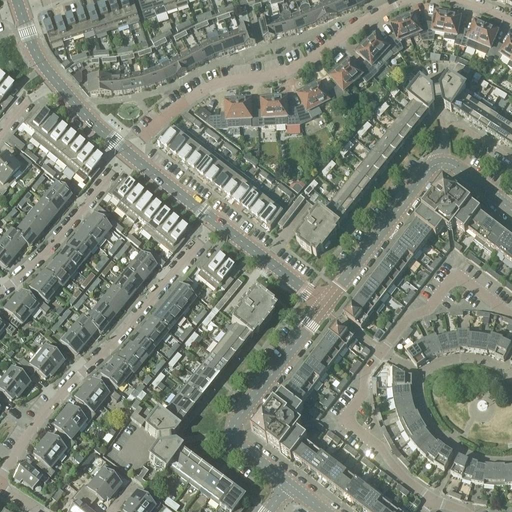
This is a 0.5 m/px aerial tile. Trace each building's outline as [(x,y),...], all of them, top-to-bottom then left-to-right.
[(132,0),(125,0),(120,2),(128,26),(140,22),(132,0)] [(156,17),(150,0),(137,0),(144,21),(156,17)] [(162,0),(150,0),(156,17),(167,13),(162,0)] [(174,0),(162,0),(167,13),(177,10),(174,0)] [(186,0),(174,0),(177,10),(189,6),(187,1),(186,0)] [(342,0),(332,0),(331,1),(337,17),(338,16),(347,12),(342,0)] [(353,0),(342,0),(347,12),(358,8),(353,0)] [(331,1),(321,5),(327,21),(337,17),(331,1)] [(120,2),(109,5),(118,30),(128,26),(120,2)] [(109,5),(99,9),(107,33),(118,30),(109,5)] [(299,10),(301,13),(307,28),(316,25),(317,25),(311,9),(310,6),(309,6),(307,5),(305,5),(302,7),(301,8),(300,10),(299,10)] [(321,5),(311,9),(317,25),(327,21),(321,5)] [(99,9),(88,13),(94,32),(96,37),(107,33),(99,9)] [(435,33),(445,35),(449,13),(437,10),(436,15),(434,28),(426,26),(428,42),(433,41),(434,41),(435,33)] [(88,13),(77,16),(84,36),(94,32),(88,13)] [(280,16),(281,19),(285,36),(296,33),(291,17),(291,14),(290,14),(288,13),(287,13),(283,13),(282,15),(281,16),(280,16)] [(301,13),(291,17),(296,33),(307,28),(301,13)] [(423,42),(428,42),(426,26),(420,29),(415,17),(413,13),(401,18),(410,39),(420,35),(423,42)] [(454,49),(459,51),(464,33),(458,32),(461,19),(462,15),(449,13),(445,35),(457,37),(454,45),(455,45),(454,49)] [(77,16),(66,20),(73,39),(84,36),(77,16)] [(400,43),(410,39),(401,18),(391,22),(392,26),(393,26),(398,39),(391,41),(398,53),(403,50),(400,43)] [(271,21),(275,39),(276,38),(285,36),(281,19),(272,22),(271,21)] [(469,41),(479,46),(488,24),(476,19),(475,23),(470,36),(464,33),(459,51),(464,52),(465,48),(466,48),(469,41)] [(66,20),(56,23),(62,43),(63,43),(73,39),(66,20)] [(275,39),(271,21),(260,24),(264,41),(275,39)] [(62,43),(56,23),(44,27),(52,51),(64,48),(63,43),(62,43)] [(486,57),(492,60),(498,48),(493,46),(498,33),(500,29),(488,24),(479,46),(489,50),(486,57)] [(250,27),(240,31),(245,47),(256,43),(250,27)] [(239,31),(230,35),(235,50),(245,47),(240,31),(239,31)] [(394,56),(398,53),(391,41),(387,46),(376,37),(373,34),(364,43),(381,59),(388,51),(394,56)] [(230,35),(219,38),(225,54),(235,50),(230,35)] [(502,56),(511,62),(511,60),(511,37),(510,40),(503,51),(498,48),(492,60),(497,63),(502,56)] [(219,38),(209,42),(215,58),(225,54),(219,38)] [(209,42),(199,47),(206,62),(215,58),(209,42)] [(373,67),(381,59),(364,43),(355,52),(359,55),(368,64),(364,69),(373,78),(379,72),(373,67)] [(199,47),(189,52),(197,67),(206,62),(199,47)] [(189,52),(179,57),(187,72),(188,72),(197,67),(189,52)] [(179,57),(170,62),(178,77),(187,72),(179,57)] [(367,84),(373,78),(364,69),(359,73),(351,63),(348,59),(338,68),(353,85),(362,78),(367,84)] [(61,66),(65,69),(70,64),(67,61),(61,66)] [(170,62),(160,67),(167,82),(177,77),(177,78),(178,77),(170,62)] [(160,67),(151,70),(157,86),(167,82),(160,67)] [(345,92),(353,85),(338,68),(329,76),(332,79),(340,89),(335,94),(342,105),(350,98),(345,92)] [(151,70),(141,74),(146,90),(157,86),(151,70)] [(141,74),(131,76),(134,92),(146,90),(141,74)] [(473,79),(479,82),(482,77),(476,74),(473,79)] [(131,76),(121,78),(123,94),(134,92),(131,76)] [(111,78),(100,79),(101,96),(112,95),(111,78)] [(112,78),(111,78),(112,95),(113,95),(123,94),(121,78),(112,78)] [(452,112),(453,110),(452,110),(463,93),(464,93),(466,89),(449,78),(441,91),(445,107),(452,112)] [(101,96),(100,79),(89,79),(90,97),(101,96)] [(404,87),(408,81),(405,79),(400,84),(404,87)] [(12,90),(3,82),(0,86),(0,106),(5,110),(14,100),(8,95),(12,90)] [(332,110),(342,105),(335,94),(328,98),(322,86),(320,82),(308,87),(319,108),(329,103),(332,110)] [(480,86),(486,90),(489,85),(483,82),(480,86)] [(409,99),(412,102),(413,101),(428,114),(430,115),(435,109),(433,92),(421,83),(409,99)] [(322,115),(319,108),(308,87),(297,93),(299,97),(305,109),(297,113),(300,126),(312,120),(322,115)] [(391,94),(393,96),(395,98),(400,92),(396,88),(391,94)] [(452,110),(453,110),(461,116),(475,95),(466,89),(464,93),(463,93),(452,110)] [(494,94),(499,97),(502,93),(496,89),(494,94)] [(461,116),(470,122),(484,101),(475,95),(461,116)] [(276,127),(300,126),(297,113),(288,114),(287,100),(287,96),(274,97),(276,127)] [(258,128),(276,127),(274,97),(261,97),(262,102),(263,115),(257,115),(258,128)] [(240,129),(258,128),(257,115),(252,116),(251,102),(251,98),(238,99),(240,129)] [(220,130),(240,129),(238,99),(225,99),(226,104),(227,117),(210,118),(206,124),(215,131),(220,130)] [(413,101),(412,102),(405,112),(420,124),(428,114),(413,101)] [(470,122),(479,127),(490,111),(491,111),(493,107),(484,101),(470,122)] [(385,104),(381,109),(385,113),(390,108),(385,104)] [(385,113),(381,109),(376,115),(380,118),(385,113)] [(22,125),(34,135),(35,135),(48,119),(39,111),(34,117),(31,114),(22,125)] [(479,127),(488,133),(499,117),(491,111),(490,111),(479,127)] [(405,112),(396,122),(412,134),(420,124),(405,112)] [(192,125),(193,124),(196,120),(186,113),(181,117),(192,125)] [(488,133),(497,139),(508,122),(499,117),(488,133)] [(31,139),(40,146),(57,126),(48,119),(35,135),(34,135),(31,139)] [(196,120),(193,124),(199,129),(202,125),(196,120)] [(396,122),(388,132),(404,145),(412,134),(396,122)] [(497,139),(506,145),(511,136),(511,124),(508,122),(497,139)] [(368,123),(363,129),(367,133),(372,127),(368,123)] [(40,146),(49,153),(65,134),(57,126),(40,146)] [(162,146),(171,153),(184,136),(183,136),(172,127),(163,138),(166,140),(162,146)] [(367,133),(363,129),(358,134),(362,138),(367,133)] [(205,133),(211,138),(214,134),(208,130),(205,133)] [(171,153),(180,160),(196,139),(186,132),(183,136),(184,136),(171,153)] [(388,132),(380,143),(396,155),(404,145),(388,132)] [(49,153),(58,161),(74,141),(65,134),(49,153)] [(214,134),(211,138),(217,143),(220,139),(214,134)] [(9,142),(21,152),(25,147),(13,137),(9,142)] [(180,160),(189,167),(202,150),(202,151),(205,147),(205,146),(196,140),(196,139),(180,160)] [(58,161),(67,168),(83,148),(74,141),(58,161)] [(350,143),(345,148),(349,152),(354,147),(350,143)] [(380,143),(372,153),(387,165),(396,155),(380,143)] [(223,147),(229,152),(232,148),(226,144),(223,147)] [(67,168),(75,175),(92,155),(83,148),(67,168)] [(232,148),(229,152),(235,157),(238,153),(232,148)] [(349,152),(345,148),(340,154),(344,158),(349,152)] [(189,167),(198,174),(211,157),(210,157),(202,151),(202,150),(189,167)] [(24,154),(30,159),(33,155),(27,151),(24,154)] [(3,153),(0,155),(0,167),(11,179),(12,178),(19,170),(23,174),(28,169),(32,165),(28,162),(21,156),(18,159),(17,159),(13,163),(3,154),(3,153)] [(198,174),(207,181),(223,160),(213,153),(210,157),(211,157),(198,174)] [(372,153),(363,163),(379,176),(387,165),(372,153)] [(33,155),(30,159),(35,164),(38,160),(33,155)] [(92,155),(75,175),(85,183),(88,179),(91,181),(100,171),(97,168),(101,163),(92,155)] [(243,159),(249,164),(252,160),(246,155),(243,159)] [(207,181),(216,188),(232,167),(223,160),(207,181)] [(252,160),(249,164),(255,168),(258,164),(252,160)] [(332,162),(327,168),(331,172),(336,166),(332,162)] [(363,163),(355,174),(371,186),(379,176),(363,163)] [(41,169),(47,174),(50,170),(44,165),(41,169)] [(11,179),(0,167),(0,198),(7,191),(15,182),(15,183),(16,182),(12,178),(11,179)] [(216,188),(225,195),(241,174),(232,167),(216,188)] [(331,172),(327,168),(322,173),(326,177),(331,172)] [(50,170),(47,174),(53,178),(56,175),(50,170)] [(260,175),(266,180),(269,176),(262,171),(260,175)] [(225,195),(235,202),(250,181),(241,174),(225,195)] [(355,174),(347,184),(363,196),(371,186),(355,174)] [(269,176),(266,180),(272,184),(275,181),(269,176)] [(42,177),(37,183),(40,186),(45,180),(42,177)] [(59,183),(65,188),(68,184),(62,180),(59,183)] [(235,202),(244,209),(256,192),(257,192),(260,189),(250,181),(235,202)] [(107,195),(119,205),(120,205),(133,189),(124,182),(119,187),(116,184),(107,195)] [(314,182),(309,187),(313,191),(318,186),(314,182)] [(415,221),(417,223),(417,222),(433,235),(436,237),(444,227),(450,232),(455,226),(465,234),(468,230),(467,230),(479,214),(480,215),(481,213),(471,205),(472,204),(459,194),(459,193),(444,182),(432,197),(432,198),(422,211),(423,211),(415,221)] [(40,186),(37,183),(31,189),(35,192),(40,186)] [(293,183),(289,188),(298,195),(306,187),(302,183),(293,183)] [(68,184),(65,188),(71,193),(74,189),(68,184)] [(347,184),(339,194),(354,207),(363,196),(347,184)] [(57,185),(50,194),(64,206),(70,200),(69,199),(71,197),(57,185)] [(278,189),(284,194),(287,190),(281,185),(278,189)] [(313,191),(309,187),(304,193),(309,196),(313,191)] [(116,209),(125,216),(142,196),(133,189),(120,205),(119,205),(116,209)] [(287,190),(284,194),(290,198),(293,195),(287,190)] [(244,209),(253,216),(265,199),(257,192),(256,192),(244,209)] [(28,194),(23,200),(26,203),(31,197),(28,194)] [(50,194),(43,202),(57,214),(58,212),(59,213),(64,206),(50,194)] [(339,194),(331,204),(346,217),(354,207),(339,194)] [(134,224),(138,220),(137,220),(150,204),(142,196),(125,216),(134,224)] [(253,216),(262,222),(274,206),(265,199),(253,216)] [(26,203),(23,200),(18,206),(21,209),(26,203)] [(43,202),(36,211),(51,223),(56,217),(55,216),(57,214),(43,202)] [(274,206),(262,222),(271,230),(284,213),(287,210),(277,202),(274,206)] [(137,220),(138,220),(146,227),(159,211),(150,204),(137,220)] [(331,204),(323,214),(322,215),(338,227),(346,217),(331,204)] [(94,212),(106,222),(110,217),(98,207),(94,212)] [(26,218),(29,219),(43,231),(44,229),(45,229),(51,223),(36,211),(34,209),(26,218)] [(14,210),(8,216),(12,219),(17,213),(14,210)] [(142,230),(152,238),(168,218),(159,211),(146,227),(142,230)] [(322,215),(323,214),(320,212),(311,222),(310,221),(303,229),(305,230),(296,241),(300,244),(299,245),(312,255),(313,254),(317,257),(322,251),(323,252),(337,235),(335,234),(340,228),(338,227),(322,215)] [(489,222),(480,215),(479,214),(467,230),(468,230),(477,237),(489,222)] [(12,219),(8,216),(3,221),(6,225),(12,219)] [(92,218),(87,225),(103,238),(110,229),(95,217),(93,219),(92,218)] [(152,238),(160,245),(177,225),(168,218),(152,238)] [(29,219),(22,228),(37,240),(42,234),(41,233),(43,231),(29,219)] [(109,224),(115,229),(118,225),(112,221),(109,224)] [(417,223),(411,231),(427,243),(433,235),(417,222),(417,223)] [(498,229),(489,222),(477,237),(477,238),(473,242),(483,250),(498,229)] [(82,232),(81,234),(96,247),(103,238),(87,225),(81,231),(82,232)] [(118,225),(115,229),(120,234),(124,230),(118,225)] [(177,225),(160,245),(173,255),(185,241),(182,238),(186,233),(177,225)] [(22,228),(16,235),(15,236),(26,245),(29,248),(31,245),(32,246),(37,240),(22,228)] [(508,236),(498,229),(483,250),(492,257),(496,252),(508,236)] [(2,239),(4,241),(18,253),(20,250),(21,251),(26,245),(15,236),(16,235),(12,232),(11,233),(9,231),(2,239)] [(411,231),(404,240),(420,252),(427,243),(411,231)] [(78,235),(73,241),(89,255),(96,247),(81,234),(79,236),(78,235)] [(126,239),(132,244),(135,240),(129,235),(126,239)] [(511,250),(511,239),(508,236),(496,252),(505,259),(511,250)] [(135,240),(132,244),(138,248),(141,245),(135,240)] [(404,240),(398,248),(414,260),(420,252),(404,240)] [(4,241),(0,246),(0,251),(12,262),(17,255),(18,253),(4,241)] [(69,248),(67,250),(82,263),(89,255),(73,241),(68,247),(69,248)] [(118,241),(113,247),(118,250),(123,244),(118,241)] [(454,242),(455,249),(460,253),(463,249),(454,242)] [(125,246),(120,252),(123,255),(128,249),(125,246)] [(118,250),(113,247),(108,253),(112,257),(118,250)] [(398,248),(391,257),(407,269),(414,260),(398,248)] [(64,252),(59,258),(75,272),(82,263),(67,250),(65,252),(64,252)] [(144,253),(150,258),(153,255),(147,250),(144,253)] [(12,262),(0,251),(0,266),(4,270),(6,267),(7,268),(12,262)] [(123,255),(120,252),(115,258),(118,261),(123,255)] [(466,258),(473,263),(476,259),(470,254),(466,258)] [(142,255),(135,264),(149,276),(154,270),(154,269),(156,267),(142,255)] [(150,258),(157,264),(160,260),(153,255),(150,258)] [(198,276),(207,284),(223,264),(214,256),(210,261),(204,257),(195,268),(201,272),(198,276)] [(391,257),(384,265),(400,278),(407,269),(391,257)] [(438,257),(434,262),(438,266),(442,260),(438,257)] [(55,265),(53,267),(69,280),(75,272),(59,258),(54,264),(55,265)] [(105,258),(100,264),(104,267),(109,261),(105,258)] [(476,259),(473,263),(479,267),(482,263),(476,259)] [(160,260),(157,264),(162,268),(165,265),(160,260)] [(132,262),(125,271),(142,284),(143,282),(144,283),(149,276),(135,264),(132,262)] [(438,266),(434,262),(430,268),(434,271),(438,266)] [(111,263),(106,269),(110,272),(115,266),(111,263)] [(104,267),(100,264),(95,270),(99,273),(104,267)] [(223,264),(207,284),(216,291),(219,287),(225,292),(233,281),(228,277),(232,271),(223,264)] [(384,265),(378,274),(394,286),(400,278),(384,265)] [(45,273),(44,274),(62,289),(63,288),(62,288),(69,280),(53,267),(51,269),(51,268),(46,274),(45,273)] [(110,272),(106,269),(101,275),(105,278),(110,272)] [(485,273),(492,277),(495,273),(489,269),(485,273)] [(125,271),(118,279),(136,293),(141,287),(140,286),(142,284),(125,271)] [(495,273),(492,277),(498,282),(501,278),(495,273)] [(42,275),(36,282),(55,297),(62,289),(44,274),(42,276),(42,275)] [(91,274),(86,280),(90,284),(95,278),(91,274)] [(378,274),(371,283),(387,295),(394,286),(378,274)] [(425,274),(421,279),(425,283),(429,277),(425,274)] [(97,279),(92,286),(96,289),(101,282),(97,279)] [(111,287),(114,289),(128,301),(130,299),(136,293),(118,279),(111,287)] [(425,283),(421,279),(417,285),(421,288),(425,283)] [(90,284),(86,280),(81,287),(85,290),(90,284)] [(55,297),(36,282),(31,288),(32,289),(30,291),(48,306),(55,297)] [(371,283),(365,291),(380,304),(381,303),(387,295),(371,283)] [(96,289),(92,286),(87,292),(91,295),(96,289)] [(177,288),(172,295),(188,308),(195,300),(180,287),(178,289),(177,288)] [(114,289),(107,298),(122,310),(127,303),(126,303),(128,301),(114,289)] [(77,291),(72,297),(76,300),(81,294),(77,291)] [(365,291),(358,300),(374,312),(379,316),(386,307),(381,303),(380,304),(365,291)] [(412,291),(408,297),(412,300),(416,294),(412,291)] [(231,323),(234,325),(235,325),(250,337),(250,338),(251,339),(256,333),(258,334),(271,317),(270,316),(274,310),(271,307),(272,306),(259,296),(258,297),(254,294),(246,304),(244,303),(238,311),(239,312),(231,323)] [(17,297),(12,303),(29,317),(37,308),(45,315),(50,310),(36,299),(32,303),(22,295),(19,298),(17,297)] [(168,301),(166,304),(181,317),(181,316),(188,308),(172,295),(167,301),(168,301)] [(84,296),(79,302),(82,305),(87,299),(84,296)] [(76,300),(72,297),(67,303),(71,307),(76,300)] [(412,300),(408,297),(404,302),(408,305),(412,300)] [(107,298),(100,306),(114,317),(116,315),(117,316),(122,310),(107,298)] [(358,300),(352,308),(351,309),(367,321),(368,320),(374,312),(358,300)] [(82,305),(79,302),(74,308),(77,311),(82,305)] [(29,317),(12,303),(4,313),(6,314),(3,318),(17,330),(20,326),(21,326),(29,317)] [(162,306),(158,311),(174,325),(174,326),(176,327),(184,318),(181,316),(181,317),(166,304),(163,307),(162,306)] [(100,306),(93,314),(108,326),(113,320),(112,319),(114,317),(100,306)] [(351,309),(352,308),(351,307),(344,316),(362,330),(369,321),(368,320),(367,321),(351,309)] [(54,314),(58,317),(64,311),(60,308),(54,314)] [(398,309),(394,314),(399,317),(403,312),(398,309)] [(203,310),(198,316),(202,320),(207,314),(203,310)] [(62,317),(66,320),(71,314),(68,311),(62,317)] [(153,319),(152,321),(167,333),(174,326),(174,325),(158,311),(152,319),(153,319)] [(211,313),(206,319),(211,323),(215,317),(211,313)] [(93,314),(87,322),(86,323),(97,332),(100,335),(102,332),(103,333),(108,326),(93,314)] [(399,317),(394,314),(390,319),(394,322),(399,317)] [(202,320),(198,316),(193,323),(197,326),(202,320)] [(61,319),(56,325),(59,328),(64,322),(61,319)] [(83,319),(76,328),(89,339),(91,337),(92,338),(97,332),(86,323),(87,322),(83,319)] [(211,323),(206,319),(202,325),(206,328),(211,323)] [(0,332),(3,329),(11,337),(16,332),(1,320),(0,321),(0,332)] [(148,323),(144,328),(160,342),(161,341),(167,333),(152,321),(149,324),(148,323)] [(384,328),(388,331),(392,326),(388,322),(384,328)] [(52,329),(47,325),(44,329),(49,333),(51,331),(52,329)] [(59,328),(56,325),(52,329),(51,331),(54,334),(59,328)] [(235,325),(234,325),(226,335),(242,348),(250,338),(250,337),(235,325)] [(329,336),(330,336),(346,348),(347,349),(354,340),(336,326),(329,336)] [(189,327),(184,333),(188,336),(193,330),(189,327)] [(76,328),(69,336),(84,348),(89,342),(88,341),(89,339),(76,328)] [(139,336),(138,337),(154,350),(153,351),(155,352),(163,343),(161,341),(160,342),(144,328),(138,335),(139,336)] [(458,332),(447,334),(450,354),(460,352),(458,332)] [(469,332),(458,332),(460,352),(468,352),(469,332)] [(481,333),(469,332),(468,352),(469,352),(478,353),(481,333)] [(188,336),(184,333),(179,339),(183,343),(188,336)] [(492,336),(481,333),(478,353),(487,355),(492,336)] [(194,334),(189,339),(194,343),(198,337),(194,334)] [(447,334),(436,337),(442,356),(450,354),(447,334)] [(226,335),(218,345),(234,358),(242,348),(226,335)] [(84,348),(69,336),(62,345),(75,356),(77,354),(78,354),(84,348)] [(330,336),(324,344),(340,357),(346,348),(330,336)] [(503,339),(492,336),(487,355),(495,358),(503,339)] [(135,339),(130,345),(147,358),(153,351),(154,350),(138,337),(136,340),(135,339)] [(436,337),(425,341),(435,359),(442,356),(436,337)] [(194,343),(189,339),(185,345),(189,349),(194,343)] [(511,347),(511,343),(503,339),(495,358),(504,362),(511,347)] [(425,341),(415,346),(425,363),(434,359),(435,359),(425,341)] [(175,344),(170,350),(174,353),(179,347),(175,344)] [(324,344),(317,353),(333,365),(340,357),(324,344)] [(126,352),(124,354),(140,367),(147,358),(130,345),(125,352),(126,352)] [(218,345),(210,356),(226,368),(234,358),(218,345)] [(46,349),(38,359),(55,373),(63,363),(62,361),(65,357),(51,346),(47,350),(46,349)] [(425,363),(415,346),(405,353),(418,369),(425,363)] [(174,353),(170,350),(165,356),(169,359),(174,353)] [(317,353),(311,361),(327,374),(333,365),(317,353)] [(121,356),(117,361),(117,362),(133,375),(140,367),(124,354),(122,357),(121,356)] [(177,354),(173,360),(177,363),(182,358),(177,354)] [(210,356),(202,366),(217,379),(226,368),(210,356)] [(55,373),(38,359),(31,367),(22,360),(18,365),(32,377),(36,373),(45,381),(48,377),(50,379),(55,373)] [(162,360),(156,366),(161,370),(166,364),(162,360)] [(177,363),(173,360),(168,365),(172,369),(177,363)] [(113,363),(108,369),(124,382),(123,383),(125,385),(132,376),(133,375),(117,362),(117,361),(116,361),(114,363),(113,363)] [(311,361),(304,370),(320,382),(327,374),(311,361)] [(358,362),(354,367),(358,370),(362,365),(358,362)] [(161,370),(156,366),(151,373),(155,376),(161,370)] [(202,366),(194,376),(209,389),(217,379),(202,366)] [(12,370),(4,380),(21,394),(29,384),(28,383),(31,379),(16,367),(13,371),(12,370)] [(358,370),(354,367),(350,372),(354,376),(358,370)] [(393,367),(392,389),(412,388),(413,378),(403,378),(403,374),(403,373),(402,372),(393,367)] [(124,382),(108,369),(103,375),(103,376),(101,378),(117,391),(123,383),(124,382)] [(304,370),(298,379),(313,391),(320,382),(304,370)] [(161,374),(156,380),(160,384),(165,378),(161,374)] [(194,376),(185,387),(201,399),(209,389),(194,376)] [(143,383),(147,387),(152,380),(148,377),(143,383)] [(298,379),(291,387),(307,399),(313,391),(298,379)] [(345,379),(340,384),(345,387),(349,382),(345,379)] [(21,394),(4,380),(0,385),(0,396),(2,394),(11,402),(14,399),(16,400),(21,394)] [(160,384),(156,380),(151,386),(155,389),(157,387),(160,384)] [(88,385),(83,391),(100,405),(107,396),(116,404),(120,399),(106,387),(103,391),(93,383),(90,387),(88,385)] [(160,384),(157,387),(162,392),(165,388),(160,384)] [(345,387),(340,384),(336,389),(340,393),(345,387)] [(136,392),(140,395),(142,392),(145,389),(141,385),(136,392)] [(185,387),(177,397),(193,410),(201,399),(185,387)] [(291,387),(285,395),(284,396),(300,408),(301,408),(307,399),(291,387)] [(392,389),(393,400),(413,397),(412,388),(392,389)] [(80,405),(77,409),(92,421),(96,416),(93,414),(100,405),(83,391),(75,401),(80,405)] [(142,392),(140,395),(137,398),(141,402),(146,396),(142,392)] [(282,452),(292,459),(293,458),(305,442),(307,439),(298,431),(303,425),(296,420),(304,410),(301,408),(300,408),(284,396),(285,395),(283,394),(275,404),(274,403),(264,417),(264,416),(252,431),(267,443),(268,443),(281,453),(282,452)] [(331,396),(327,401),(331,404),(335,399),(331,396)] [(177,397),(169,407),(184,420),(193,410),(177,397)] [(393,400),(396,411),(415,406),(413,397),(393,400)] [(136,411),(138,408),(141,404),(136,401),(131,408),(136,411)] [(331,404),(327,401),(323,407),(327,410),(331,404)] [(396,411),(400,422),(418,414),(415,406),(396,411)] [(169,407),(161,417),(161,418),(176,430),(177,430),(184,420),(169,407)] [(138,408),(136,411),(134,414),(138,417),(142,411),(138,408)] [(69,409),(61,418),(78,432),(85,424),(88,426),(92,421),(77,409),(74,413),(69,409)] [(318,413),(312,421),(319,420),(322,416),(318,413)] [(130,419),(134,422),(138,417),(134,414),(130,419)] [(161,418),(161,417),(157,414),(145,430),(156,439),(173,437),(178,431),(177,430),(176,430),(161,418)] [(400,422),(405,432),(422,423),(418,414),(400,422)] [(60,434),(57,438),(71,450),(75,445),(70,441),(78,432),(61,418),(56,424),(58,426),(55,430),(60,434)] [(405,432),(410,442),(427,430),(422,423),(405,432)] [(410,442),(418,451),(433,437),(427,430),(410,442)] [(327,437),(332,441),(336,437),(330,433),(327,437)] [(48,437),(40,447),(57,461),(64,452),(67,455),(71,450),(57,438),(54,442),(48,437)] [(336,437),(332,441),(338,445),(341,441),(336,437)] [(418,451),(426,459),(439,444),(433,437),(418,451)] [(292,459),(300,466),(316,444),(308,438),(307,439),(305,442),(293,458),(292,459)] [(300,466),(309,472),(322,455),(325,451),(316,444),(300,466)] [(426,459),(435,466),(446,449),(439,444),(426,459)] [(165,472),(168,468),(167,468),(179,452),(180,452),(181,451),(174,446),(157,448),(149,460),(165,472)] [(344,450),(350,454),(353,450),(347,446),(344,450)] [(57,461),(40,447),(35,453),(37,455),(34,459),(40,463),(36,467),(51,479),(55,474),(50,470),(57,461)] [(94,452),(100,456),(103,452),(98,447),(94,452)] [(446,449),(435,466),(445,472),(454,456),(450,453),(451,452),(446,449)] [(353,450),(350,454),(355,458),(358,454),(353,450)] [(168,468),(178,475),(190,460),(180,452),(179,452),(167,468),(168,468)] [(309,472),(317,479),(330,461),(322,455),(309,472)] [(78,456),(74,461),(80,465),(83,460),(78,456)] [(317,479),(326,485),(339,468),(342,464),(333,458),(330,461),(317,479)] [(361,463),(367,467),(370,463),(365,459),(361,463)] [(451,475),(462,480),(469,462),(464,459),(464,461),(460,459),(451,475)] [(178,475),(189,483),(200,468),(190,460),(178,475)] [(462,480),(473,484),(478,465),(469,462),(462,480)] [(370,463),(367,467),(372,471),(375,467),(370,463)] [(103,473),(95,482),(112,496),(121,486),(115,482),(119,477),(104,465),(100,470),(103,473)] [(473,484),(484,486),(486,466),(478,465),(473,484)] [(484,486),(495,487),(496,467),(486,466),(484,486)] [(17,478),(15,480),(20,484),(22,482),(33,491),(40,482),(45,486),(49,481),(35,469),(31,473),(24,467),(16,477),(17,478)] [(496,467),(495,487),(506,487),(505,467),(496,467)] [(189,483),(199,491),(211,475),(200,468),(189,483)] [(326,485),(335,491),(348,474),(339,468),(326,485)] [(379,476),(384,481),(387,476),(382,472),(379,476)] [(335,491),(343,498),(356,481),(348,474),(335,491)] [(199,491),(210,499),(221,483),(211,475),(199,491)] [(387,476),(384,481),(389,485),(392,480),(387,476)] [(343,498),(352,504),(368,484),(359,478),(356,481),(343,498)] [(83,486),(79,491),(94,503),(97,499),(102,504),(105,500),(107,502),(112,496),(95,482),(88,490),(83,486)] [(210,499),(221,506),(221,507),(232,491),(221,483),(210,499)] [(352,504),(361,511),(376,491),(368,484),(352,504)] [(396,490),(401,494),(404,490),(399,485),(396,490)] [(150,493),(156,497),(159,493),(153,488),(150,493)] [(51,500),(56,503),(63,494),(59,490),(51,500)] [(404,490),(401,494),(406,498),(410,494),(404,490)] [(86,511),(94,503),(79,491),(71,501),(76,505),(70,511),(86,511)] [(243,499),(232,491),(221,507),(216,511),(242,511),(244,510),(238,506),(243,499)] [(361,511),(362,511),(373,511),(385,497),(376,491),(361,511)] [(138,494),(130,503),(140,511),(150,511),(154,507),(157,510),(161,506),(146,494),(143,498),(138,494)] [(373,511),(387,511),(390,508),(391,508),(394,504),(385,497),(373,511)] [(165,504),(170,508),(173,504),(168,499),(165,504)] [(140,511),(130,503),(125,510),(127,511),(125,511),(140,511)]
